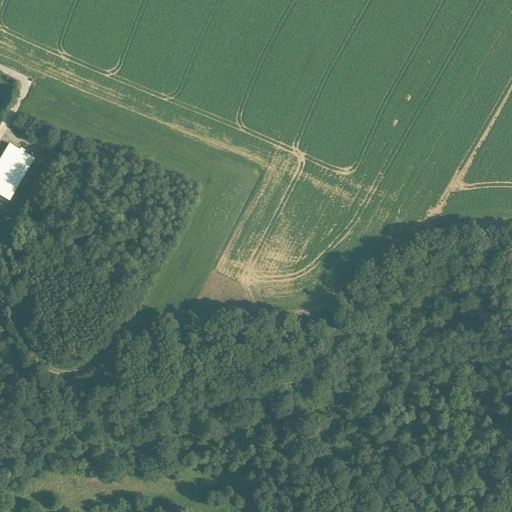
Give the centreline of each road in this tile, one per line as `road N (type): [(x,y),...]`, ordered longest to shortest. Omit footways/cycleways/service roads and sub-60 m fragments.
road 1 (track): [(511,222),(477,223),(386,248),(317,309),(211,318),(120,345)]
road 2 (track): [(120,345),(75,368),(46,366),(0,289)]
